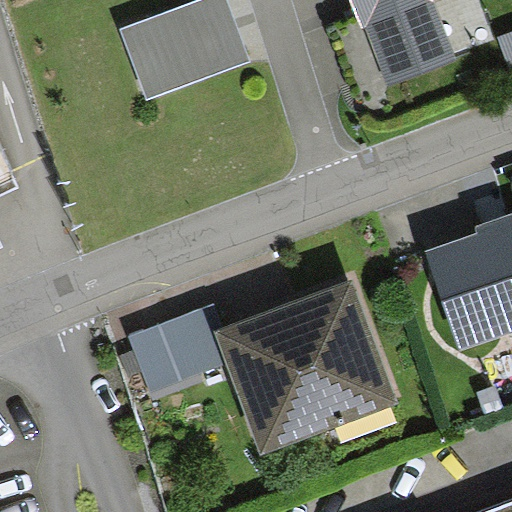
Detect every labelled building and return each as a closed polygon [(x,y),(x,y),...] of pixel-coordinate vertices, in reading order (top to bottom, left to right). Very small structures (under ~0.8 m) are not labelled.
[(230,0),(177,0),(121,21),(148,92),(251,53),(230,0)] [(349,0),(382,87),(445,63),(423,3),(431,0),(349,0)] [(0,193),(16,185),(0,151),(0,193)] [(511,204),(424,233),(459,341),(511,324),(511,204)] [(353,266),(216,317),(230,356),(261,441),(399,390),(353,266)] [(230,356),(216,317),(209,300),(129,330),(150,385),(230,356)] [(511,511),(511,490),(454,511),(511,511)]
